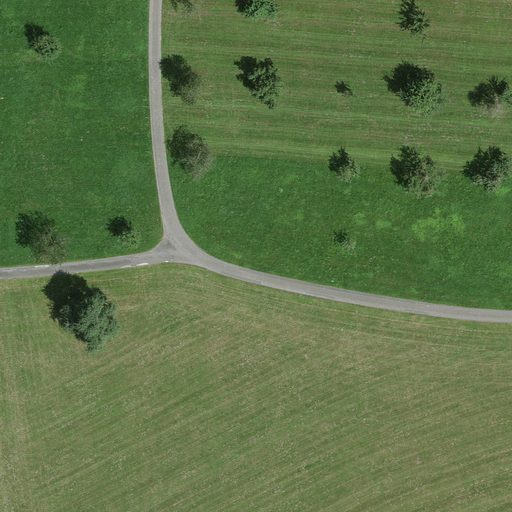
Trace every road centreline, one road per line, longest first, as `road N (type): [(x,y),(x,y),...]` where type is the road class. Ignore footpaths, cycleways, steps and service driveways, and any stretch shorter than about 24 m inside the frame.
road 1 (residential): [(511,317),(264,279),(183,248),(162,169),(155,0)]
road 2 (track): [(183,248),(0,273)]
